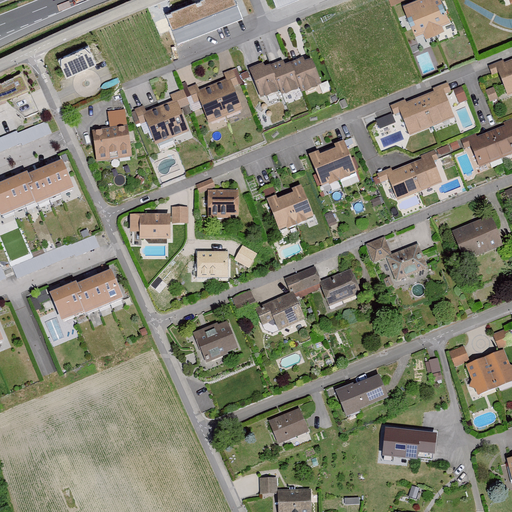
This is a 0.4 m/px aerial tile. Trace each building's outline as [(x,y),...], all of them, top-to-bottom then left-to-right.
[(236,0),(193,0),(166,11),(179,43),(243,16),(236,0)] [(444,0),(425,0),(408,7),(420,37),(454,23),(444,0)] [(87,44),(57,58),(66,78),(97,64),(87,44)] [(266,61),(245,70),(261,106),(282,97),(285,104),(305,95),(306,98),(327,89),(316,64),(309,68),(306,61),(288,69),(286,64),(270,71),(266,61)] [(511,63),(500,68),(511,98),(511,97),(511,63)] [(202,84),(189,90),(193,100),(199,98),(211,128),(245,115),(234,88),(241,85),(236,73),(229,76),(232,83),(206,94),(202,84)] [(0,83),(0,104),(29,93),(19,75),(0,83)] [(459,102),(467,100),(463,87),(455,90),(459,102)] [(146,107),(134,112),(139,126),(146,123),(157,151),(194,135),(183,110),(192,106),(186,93),(175,98),(177,104),(149,116),(146,107)] [(415,137),(457,120),(446,93),(403,110),(415,137)] [(392,113),(377,120),(381,129),(396,122),(392,113)] [(0,153),(21,145),(23,147),(53,134),(47,121),(19,134),(17,131),(0,138),(0,153)] [(511,128),(473,144),(483,169),(511,157),(511,128)] [(134,130),(96,135),(99,166),(137,161),(134,130)] [(350,147),(315,160),(326,188),(361,175),(350,147)] [(434,158),(390,176),(401,203),(445,185),(434,158)] [(64,162),(0,189),(0,208),(5,220),(75,189),(64,162)] [(199,193),(216,187),(212,178),(196,184),(199,193)] [(391,180),(383,183),(388,195),(396,192),(391,180)] [(271,204),(283,234),(318,220),(306,191),(271,204)] [(241,193),(211,193),(211,217),(241,218),(241,193)] [(174,216),(142,216),(142,245),(176,245),(176,225),(188,225),(188,210),(174,210),(174,216)] [(496,219),(456,234),(468,263),(507,248),(496,219)] [(17,277),(98,247),(94,235),(13,265),(17,277)] [(387,240),(369,247),(376,264),(394,257),(387,240)] [(250,268),(258,253),(242,245),(235,260),(250,268)] [(421,246),(389,260),(399,284),(432,271),(421,246)] [(231,254),(200,254),(200,281),(232,281),(231,254)] [(317,269),(289,281),(294,295),(323,283),(317,269)] [(114,271),(53,296),(65,325),(126,300),(114,271)] [(323,285),(333,311),(366,298),(356,272),(323,285)] [(252,291),(234,296),(237,308),(256,303),(252,291)] [(296,294),(260,311),(272,338),(308,321),(296,294)] [(211,364),(242,351),(230,323),(199,337),(211,364)] [(497,347),(507,346),(506,331),(495,332),(497,347)] [(449,352),(455,366),(470,360),(464,346),(449,352)] [(511,368),(507,355),(470,370),(482,399),(511,386),(511,368)] [(382,380),(342,396),(351,418),(391,402),(382,380)] [(304,412),(272,424),(280,447),(312,434),(312,433),(304,412)] [(427,441),(389,430),(382,454),(420,466),(427,441)] [(279,481),(262,481),(263,496),(280,496),(279,481)] [(312,511),(312,493),(281,495),(282,511),(312,511)]
